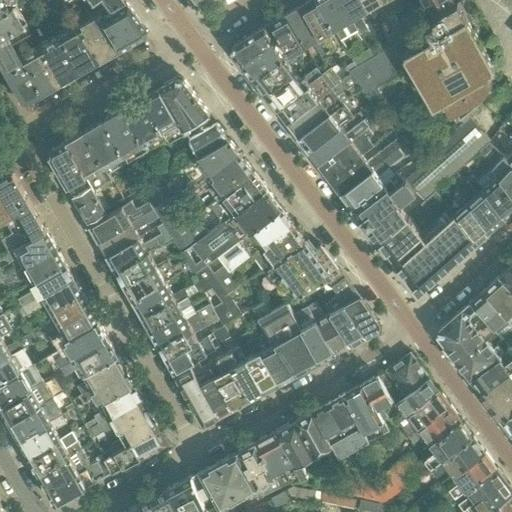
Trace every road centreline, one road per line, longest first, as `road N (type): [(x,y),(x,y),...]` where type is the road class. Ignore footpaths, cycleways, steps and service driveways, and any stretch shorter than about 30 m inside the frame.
road 1 (residential): [(412,325),(188,33)]
road 2 (residential): [(195,449),(37,177)]
road 3 (residential): [(195,449),(412,325)]
road 4 (residential): [(511,458),(412,325)]
road 5 (residential): [(59,110),(188,33)]
road 6 (residential): [(412,325),(511,236)]
road 7 (residential): [(78,511),(195,449)]
